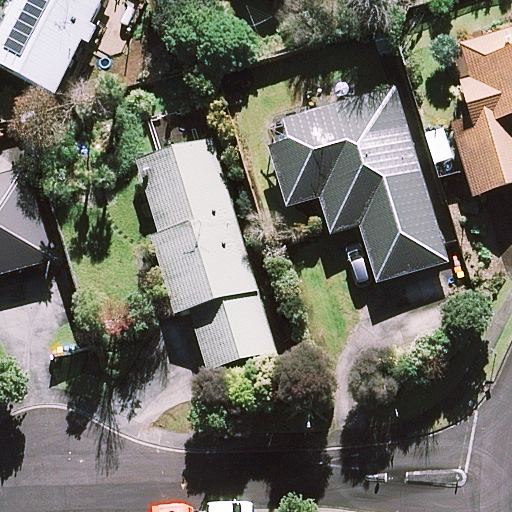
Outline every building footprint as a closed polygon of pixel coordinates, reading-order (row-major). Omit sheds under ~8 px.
[(10,0),(4,14),(11,18),(0,39),(0,60),(58,90),(104,0),(10,0)] [(511,29),(455,47),(476,116),(455,122),(477,194),(511,183),(511,29)] [(450,261),(399,86),(267,124),(291,206),(323,196),(334,233),(363,224),(380,282),(450,261)] [(279,347),(212,137),(141,159),(164,233),(156,235),(180,312),(193,308),(211,368),(279,347)] [(0,274),(54,259),(27,163),(0,170),(0,274)]
